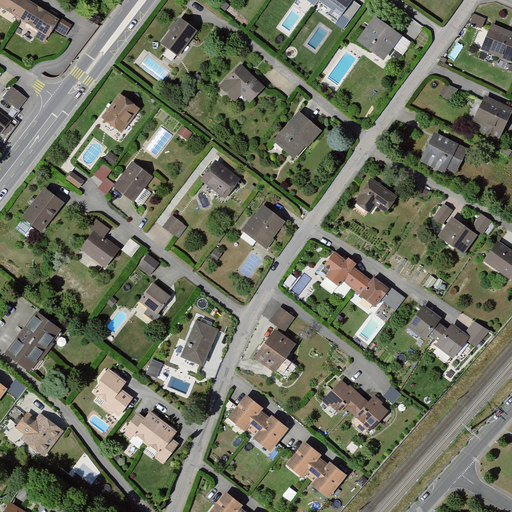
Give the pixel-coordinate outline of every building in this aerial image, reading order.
[(42,45),(56,22),(18,0),(0,0),(0,11),(36,34),(33,39),(42,45)] [(320,0),(332,9),(327,15),(337,22),(343,14),(353,0),(320,0)] [(362,6),(354,0),(353,0),(343,14),(352,20),(362,6)] [(483,22),(472,17),(468,27),(480,31),(483,22)] [(398,39),(372,22),(355,47),(381,64),(398,39)] [(193,35),(177,23),(159,48),(174,59),(193,35)] [(511,53),(511,37),(490,28),(480,52),(508,64),(511,53)] [(263,92),(239,69),(217,92),(232,106),(239,99),(248,107),(263,92)] [(454,93),(443,88),(437,101),(448,106),(454,93)] [(24,100),(9,89),(1,100),(16,111),(24,100)] [(135,112),(119,100),(102,123),(117,135),(135,112)] [(511,114),(483,101),(471,125),(499,138),(511,114)] [(0,134),(9,124),(0,116),(0,134)] [(316,135),(296,118),(271,146),(291,163),(316,135)] [(465,152),(433,136),(419,164),(451,180),(465,152)] [(107,155),(101,163),(110,170),(116,162),(107,155)] [(110,173),(100,166),(91,177),(101,185),(96,192),(104,198),(112,187),(104,181),(110,173)] [(224,202),(237,182),(211,166),(199,185),(224,202)] [(130,205),(149,181),(131,168),(113,192),(130,205)] [(83,184),(70,174),(64,182),(77,191),(83,184)] [(374,207),(386,215),(396,200),(369,183),(359,198),(360,199),(354,208),(368,217),(374,207)] [(60,207),(41,193),(20,221),(39,235),(60,207)] [(450,214),(441,207),(431,222),(440,228),(450,214)] [(251,218),(240,234),(265,251),(283,225),(260,209),(253,220),(251,218)] [(489,225),(479,218),(470,230),(481,238),(489,225)] [(172,240),(180,229),(168,220),(160,230),(172,240)] [(475,239),(450,222),(436,241),(461,258),(475,239)] [(89,232),(101,241),(107,232),(95,223),(89,232)] [(78,251),(103,269),(116,252),(92,234),(78,251)] [(120,253),(129,260),(137,250),(128,243),(120,253)] [(511,276),(511,255),(497,245),(482,264),(508,282),(511,276)] [(370,281),(369,283),(352,271),(354,268),(345,262),(343,264),(332,256),(322,270),(329,275),(324,282),(335,290),(340,283),(359,297),(357,300),(372,310),(385,292),(370,281)] [(145,258),(137,269),(148,277),(156,267),(145,258)] [(167,299),(150,287),(137,305),(154,318),(167,299)] [(439,322),(421,309),(405,331),(423,344),(427,339),(431,341),(440,328),(437,326),(439,322)] [(63,328),(40,311),(10,352),(32,369),(63,328)] [(291,321),(279,312),(268,326),(281,335),(291,321)] [(214,333),(193,325),(180,361),(201,369),(214,333)] [(472,325),(463,338),(468,342),(465,345),(474,352),(486,335),(472,325)] [(446,332),(440,328),(431,341),(436,345),(433,349),(453,363),(455,359),(465,345),(468,342),(463,338),(449,328),(446,332)] [(292,349),(273,334),(252,362),(271,377),(292,349)] [(152,358),(148,372),(158,374),(161,360),(152,358)] [(130,402),(118,392),(123,386),(106,373),(97,385),(97,389),(91,397),(102,405),(99,409),(109,417),(112,414),(117,418),(130,402)] [(0,400),(10,388),(0,380),(0,400)] [(346,390),(339,384),(320,404),(335,418),(341,411),(347,416),(361,401),(348,389),(346,390)] [(347,416),(366,434),(385,413),(371,400),(366,406),(361,401),(347,416)] [(244,401),(226,424),(241,436),(244,433),(249,437),(264,419),(259,415),(260,414),(244,401)] [(13,431),(23,438),(19,443),(41,459),(60,434),(38,418),(34,423),(24,415),(13,431)] [(131,438),(143,448),(161,425),(148,415),(143,421),(136,415),(120,436),(128,442),(131,438)] [(251,443),(267,456),(285,434),(269,421),(268,422),(264,419),(249,437),(253,440),(251,443)] [(153,462),(160,468),(176,448),(169,443),(175,436),(161,425),(143,448),(156,458),(153,462)] [(302,448),(284,470),(299,483),(302,479),(307,483),(322,465),(317,462),(318,461),(302,448)] [(309,490),(325,503),(343,481),(327,468),(326,469),(322,465),(307,483),(311,487),(309,490)] [(224,498),(212,511),(240,511),(239,511),(240,510),(224,498)]
